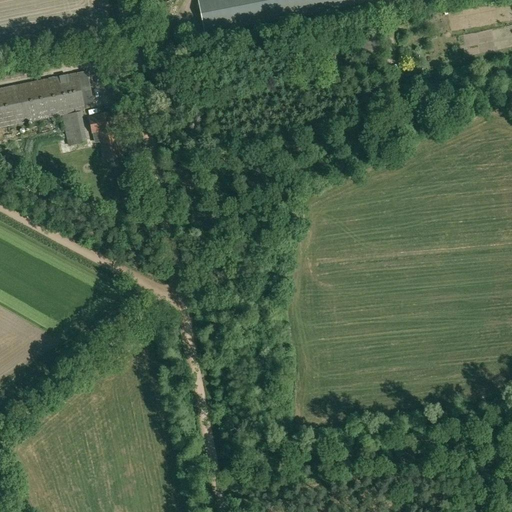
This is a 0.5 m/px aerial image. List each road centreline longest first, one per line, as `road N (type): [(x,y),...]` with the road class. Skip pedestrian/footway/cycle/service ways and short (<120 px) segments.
road 1 (track): [(186,304),(125,0)]
road 2 (track): [(186,304),(0,202)]
road 3 (track): [(229,511),(186,304)]
